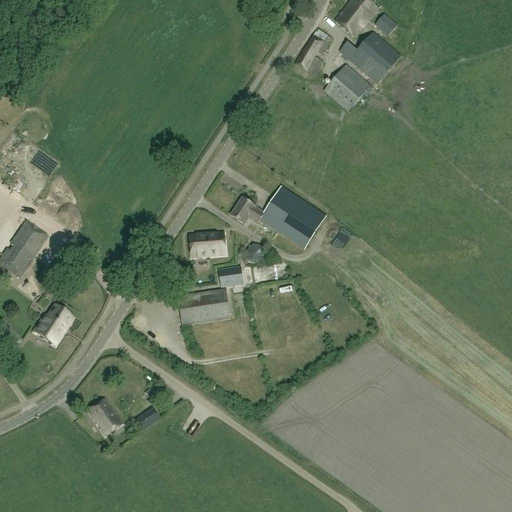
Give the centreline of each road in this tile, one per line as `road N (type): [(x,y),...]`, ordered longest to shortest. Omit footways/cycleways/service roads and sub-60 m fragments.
road 1 (tertiary): [(106,333),(321,0)]
road 2 (unclassified): [(106,333),(351,511)]
road 3 (tertiary): [(0,429),(71,385),(106,333)]
